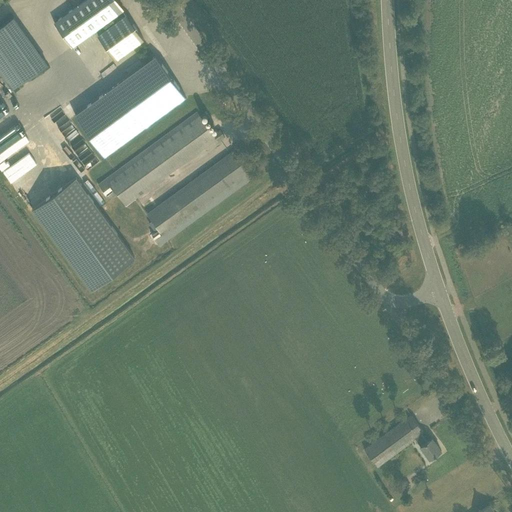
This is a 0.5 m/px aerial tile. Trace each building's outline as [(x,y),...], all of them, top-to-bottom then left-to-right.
[(84,0),(54,22),(72,46),(123,10),(115,0),(84,0)] [(126,14),(97,35),(115,60),(144,39),(126,14)] [(13,17),(0,26),(0,71),(12,88),(46,64),(13,17)] [(156,56),(76,113),(106,154),(185,96),(156,56)] [(0,145),(21,131),(8,114),(5,116),(0,109),(0,145)] [(109,181),(101,187),(110,200),(118,194),(126,204),(134,198),(216,138),(217,140),(224,135),(220,129),(214,134),(199,115),(116,176),(109,181)] [(88,142),(70,153),(74,159),(92,148),(88,142)] [(0,167),(10,183),(31,169),(24,160),(34,154),(28,144),(10,156),(5,150),(0,153),(0,167)] [(146,214),(163,237),(250,174),(233,151),(146,214)] [(82,160),(89,168),(99,160),(92,152),(82,160)] [(75,176),(31,209),(90,288),(134,256),(99,208),(75,176)] [(364,448),(377,466),(415,438),(420,445),(429,459),(441,450),(431,437),(426,441),(421,433),(424,432),(411,414),(364,448)] [(404,483),(397,488),(402,494),(408,489),(404,483)]
